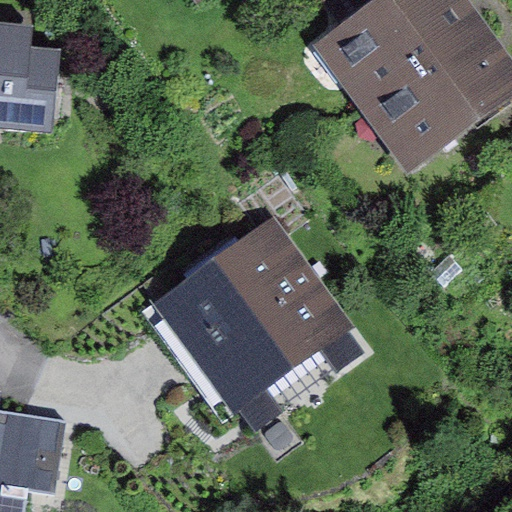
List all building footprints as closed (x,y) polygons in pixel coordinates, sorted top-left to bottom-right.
[(453,0),(395,0),(377,14),(336,44),(356,71),(351,83),(369,107),(475,30),(453,0)] [(366,0),(377,14),(395,0),(366,0)] [(0,28),(0,113),(5,114),(3,129),(50,134),(59,54),(15,50),(17,30),(0,28)] [(511,89),(511,79),(475,30),(369,107),(371,110),(379,104),(396,127),(392,139),(411,164),(511,89)] [(0,275),(35,243),(12,220),(0,231),(0,275)] [(278,236),(170,315),(231,397),(339,317),(278,236)] [(35,243),(0,275),(0,297),(9,307),(54,264),(35,243)] [(54,264),(9,307),(51,353),(103,314),(54,264)] [(25,416),(0,412),(0,511),(24,511),(27,492),(55,497),(67,423),(61,422),(59,435),(23,429),(25,416)]
